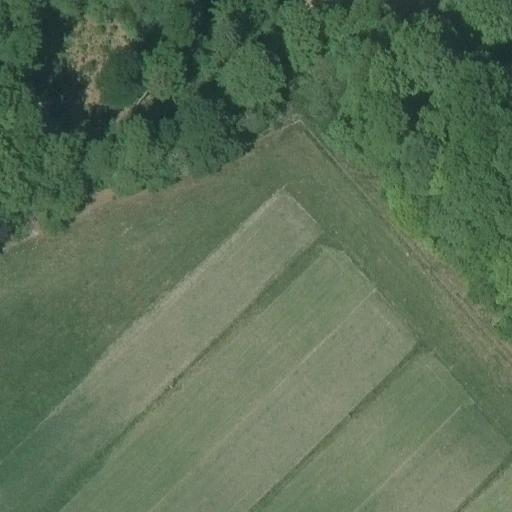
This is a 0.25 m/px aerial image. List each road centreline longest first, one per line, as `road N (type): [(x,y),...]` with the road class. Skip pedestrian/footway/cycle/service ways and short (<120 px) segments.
road 1 (track): [(9,179),(160,131),(251,64),(315,0)]
road 2 (track): [(315,0),(511,226)]
